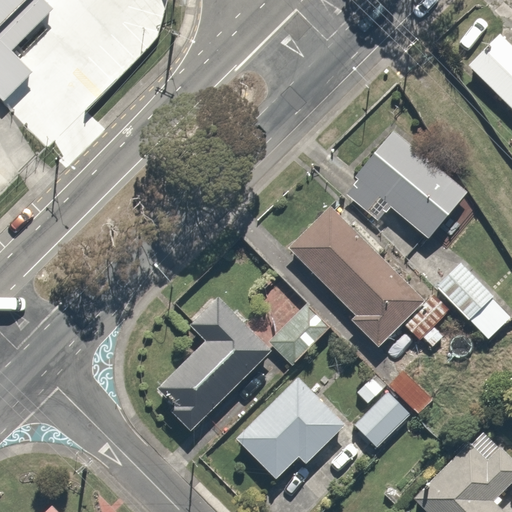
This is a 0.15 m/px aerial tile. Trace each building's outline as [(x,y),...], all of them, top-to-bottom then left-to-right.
[(511,48),(497,33),(465,64),(511,111),(511,48)] [(467,213),(455,203),(464,192),(390,131),(341,191),(363,209),(376,220),(387,207),(426,238),(433,229),(446,240),(467,213)] [(286,249),(353,313),(346,320),(373,346),(380,339),(423,294),(329,204),(286,249)] [(458,261),(432,287),(464,319),(490,293),(458,261)] [(178,317),(203,344),(145,397),(179,435),(268,353),(233,316),(208,288),(178,317)] [(400,369),(386,384),(416,411),(429,396),(400,369)] [(233,436),(273,478),(297,455),(305,463),(344,426),(296,376),(233,436)] [(383,388),(350,424),(374,446),(407,410),(383,388)] [(410,499),(423,511),(507,511),(492,497),(511,476),(511,457),(479,426),(410,499)] [(61,511),(51,502),(40,511),(61,511)]
